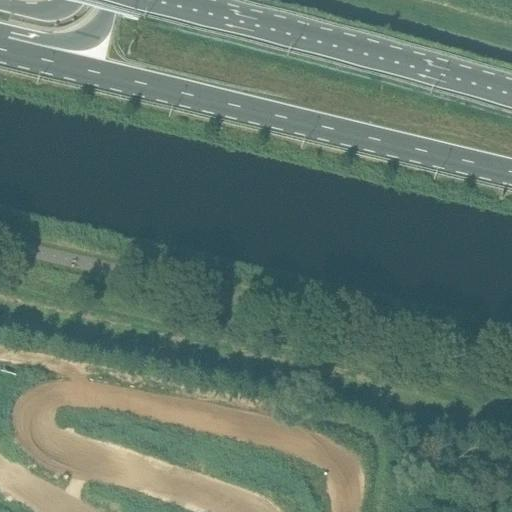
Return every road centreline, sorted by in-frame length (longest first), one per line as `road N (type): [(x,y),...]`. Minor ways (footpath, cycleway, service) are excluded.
road 1 (trunk): [(6,51),(511,173)]
road 2 (trunk): [(511,99),(136,0)]
road 3 (track): [(0,351),(369,430)]
road 4 (trunk): [(6,51),(85,39),(111,0)]
